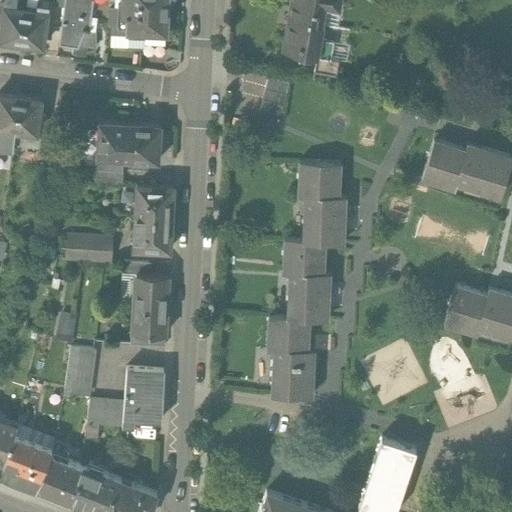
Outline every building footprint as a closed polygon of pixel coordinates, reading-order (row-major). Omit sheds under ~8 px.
[(4,0),(4,5),(0,4),(0,23),(1,23),(0,31),(0,38),(21,41),(26,8),(15,6),(15,0),(4,0)] [(64,0),(64,4),(59,41),(96,46),(95,28),(89,27),(90,0),(64,0)] [(120,0),(121,1),(118,1),(118,8),(108,8),(107,25),(110,25),(111,32),(128,33),(128,37),(144,37),(145,31),(167,32),(168,0),(120,0)] [(292,0),(290,16),(322,22),(326,2),(338,5),(338,0),(292,0)] [(47,11),(26,8),(21,41),(43,44),(47,11)] [(322,22),(290,16),(284,47),(316,53),(329,55),(332,39),(319,37),(322,22)] [(329,55),(316,53),(313,69),(335,73),(338,57),(329,55)] [(268,75),(259,108),(282,114),(291,81),(268,75)] [(0,144),(12,146),(15,128),(19,94),(0,91),(0,144)] [(42,97),(19,94),(15,128),(27,130),(26,135),(42,137),(44,121),(45,113),(40,113),(42,97)] [(161,119),(97,117),(96,154),(123,155),(160,156),(161,119)] [(55,123),(44,121),(42,137),(41,145),(52,147),(55,123)] [(511,153),(467,140),(465,146),(434,137),(423,175),(456,184),(457,179),(500,191),(511,153)] [(123,155),(96,154),(95,167),(122,168),(123,155)] [(338,160),(298,158),(296,193),(303,193),(301,238),(283,237),(281,271),(288,271),(286,315),(267,314),(266,347),(273,347),(270,393),(311,395),(313,349),(307,349),(308,316),(326,317),(328,270),(322,270),(323,239),(341,240),(343,193),(337,193),(338,160)] [(122,183),(122,170),(95,168),(94,182),(122,183)] [(173,182),(136,181),(134,215),(171,216),(173,182)] [(171,216),(134,215),(133,247),(170,249),(171,216)] [(112,234),(66,232),(65,257),(111,259),(112,234)] [(149,261),(123,260),(122,272),(136,273),(136,272),(148,273),(149,261)] [(148,273),(136,272),(136,273),(135,299),(133,299),(131,332),(165,333),(168,274),(148,273)] [(489,291),(457,282),(446,320),(478,330),(480,323),(511,331),(511,290),(491,285),(489,291)] [(61,310),(55,338),(71,341),(77,314),(61,310)] [(165,333),(131,332),(131,343),(165,345),(165,333)] [(95,350),(69,346),(63,393),(89,396),(95,350)] [(163,369),(126,367),(123,402),(121,426),(133,427),(134,419),(161,420),(163,369)] [(123,402),(89,399),(87,423),(121,426),(123,402)] [(0,460),(4,462),(13,434),(16,426),(4,421),(0,420),(0,460)] [(49,453),(51,448),(13,434),(4,462),(16,467),(12,478),(13,480),(14,481),(35,489),(36,488),(49,453)] [(367,511),(327,511),(265,491),(258,511),(394,511),(416,448),(381,437),(358,505),(369,508),(367,511)] [(81,465),(49,453),(36,488),(67,500),(81,465)] [(81,465),(67,500),(97,511),(107,511),(121,478),(102,471),(101,473),(81,465)] [(121,478),(107,511),(150,511),(154,505),(157,492),(121,478)]
